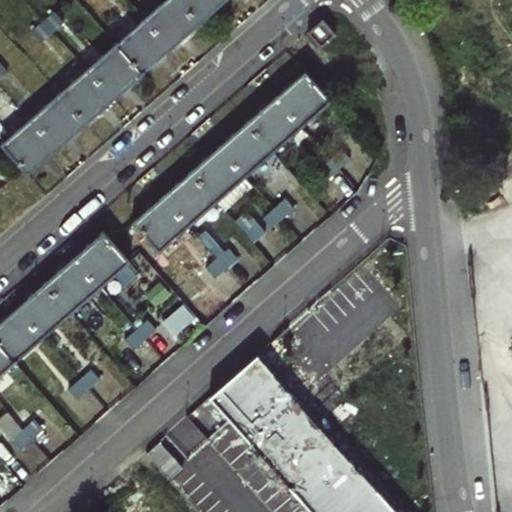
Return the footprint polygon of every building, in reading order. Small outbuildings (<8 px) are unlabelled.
[(165,0),(143,20),(168,48),(197,23),(176,0),(165,0)] [(176,0),(197,23),(222,0),(176,0)] [(43,23),(49,31),(61,21),(54,13),(43,23)] [(115,46),(139,74),(168,48),(143,20),(115,46)] [(320,47),(334,35),(321,20),(307,32),(320,47)] [(39,40),(49,31),(43,23),(32,33),(39,40)] [(86,71),(111,99),(139,74),(115,46),(86,71)] [(83,123),(111,99),(86,71),(58,96),(83,123)] [(274,97),(299,125),(328,100),(303,71),(274,97)] [(54,149),(83,123),(58,96),(30,121),(54,149)] [(246,121),(271,150),(299,125),(274,97),(246,121)] [(26,174),(54,149),(30,121),(18,108),(0,123),(0,144),(21,168),(26,174)] [(244,174),(271,150),(246,121),(219,146),(244,174)] [(189,171),(214,200),(244,174),(219,146),(189,171)] [(329,159),(337,168),(349,158),(341,149),(329,159)] [(326,178),(337,168),(329,159),(318,169),(326,178)] [(187,224),(214,200),(189,171),(162,195),(187,224)] [(214,200),(225,212),(254,186),(244,174),(214,200)] [(462,196),(474,212),(501,189),(489,174),(462,196)] [(158,249),(187,224),(162,195),(133,221),(158,249)] [(273,208),(282,217),(294,207),(285,197),(273,208)] [(270,227),(282,217),(273,208),(262,218),(270,227)] [(98,285),(126,261),(110,242),(101,232),(73,257),(98,285)] [(217,257),(225,267),(237,256),(229,247),(217,257)] [(70,310),(98,285),(73,257),(45,282),(70,310)] [(214,277),(225,267),(217,257),(206,267),(214,277)] [(41,336),(70,310),(45,282),(16,307),(41,336)] [(168,316),(176,330),(199,318),(191,304),(168,316)] [(0,320),(0,344),(13,360),(41,336),(16,307),(0,320)] [(136,328),(145,338),(157,327),(149,318),(136,328)] [(134,347),(145,338),(136,328),(126,338),(134,347)] [(0,371),(13,360),(0,344),(0,371)] [(396,511),(256,353),(209,393),(230,417),(312,511),(396,511)] [(88,388),(99,378),(91,368),(79,379),(88,388)] [(68,388),(76,398),(88,388),(79,379),(68,388)] [(22,429),(30,438),(42,428),(33,419),(22,429)] [(19,448),(30,438),(22,429),(11,438),(19,448)]
